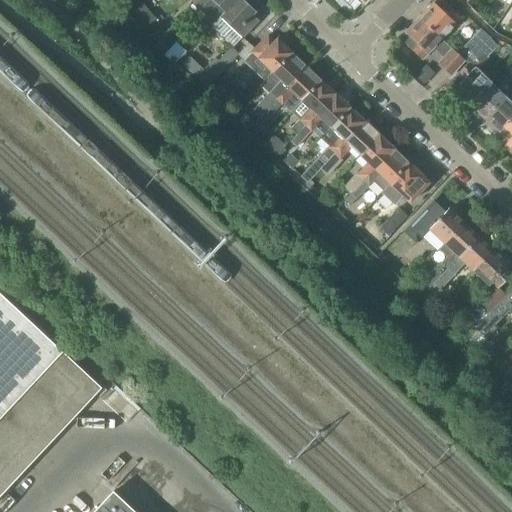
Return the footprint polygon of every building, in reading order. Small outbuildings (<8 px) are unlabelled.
[(199,0),(193,7),(198,11),(209,0),(199,0)] [(223,12),(225,14),(238,0),(209,0),(198,11),(206,19),(212,25),(223,12)] [(242,0),(238,0),(225,14),(212,28),(233,47),(257,21),(251,15),(255,11),(242,0)] [(441,0),(435,0),(418,19),(440,40),(460,19),(441,0)] [(134,13),(152,34),(161,26),(142,6),(134,13)] [(418,19),(399,39),(421,60),(432,48),(443,58),(451,50),(440,40),(418,19)] [(479,31),(456,55),(463,61),(466,65),(468,63),(478,52),(489,40),(479,31)] [(166,52),(175,43),(166,34),(157,43),(166,52)] [(251,53),(272,74),(292,53),(276,39),(273,42),(267,36),(251,53)] [(478,52),(484,58),(496,46),(490,40),(489,40),(478,52)] [(437,64),(447,73),(450,75),(463,61),(456,55),(451,50),(443,58),(437,64)] [(183,65),(207,88),(225,69),(233,77),(249,60),(240,51),(225,68),(215,59),(203,72),(189,59),(183,65)] [(251,112),(258,118),(306,67),(292,53),(272,74),(260,87),(268,95),(257,107),(251,112)] [(447,85),(468,104),(488,82),(468,63),(466,65),(447,85)] [(301,101),(302,102),(321,81),(306,67),(258,118),(256,120),(261,125),(268,118),(269,119),(282,104),(290,112),(301,101)] [(415,77),(423,84),(431,76),(423,69),(415,77)] [(468,104),(482,118),(511,86),(511,73),(497,90),(488,82),(468,104)] [(289,129),(296,136),(335,94),(321,81),(302,102),(309,109),(299,121),(298,120),(289,129)] [(511,86),(482,118),(497,131),(511,115),(511,104),(509,102),(511,98),(511,86)] [(314,127),(324,136),(331,129),(330,128),(349,108),(335,94),(296,136),(290,141),(285,147),(283,149),(287,154),(290,153),(296,147),(314,127)] [(306,183),(320,169),(364,122),(349,108),(330,128),(331,129),(324,136),(320,140),(328,148),(318,159),(317,159),(300,177),(306,183)] [(228,109),(224,113),(223,114),(225,116),(222,119),(228,124),(235,116),(232,114),(233,113),(228,109)] [(503,146),(507,150),(511,145),(511,115),(497,131),(507,141),(503,146)] [(350,147),(359,156),(378,135),(364,122),(320,169),(325,174),(339,159),(350,147)] [(277,155),(283,149),(285,147),(271,134),(263,143),(277,155)] [(345,188),(351,193),(393,149),(378,135),(359,156),(368,164),(345,188)] [(393,149),(351,193),(343,201),(349,207),(372,182),(381,190),(408,163),(393,149)] [(285,163),(291,169),(298,162),(292,156),(285,163)] [(429,182),(408,163),(381,190),(379,193),(393,206),(402,197),(409,203),(426,186),(425,186),(429,182)] [(439,240),(443,243),(463,223),(448,209),(445,212),(433,200),(403,232),(415,243),(426,231),(427,231),(429,230),(439,240)] [(379,228),(388,236),(407,216),(398,208),(379,228)] [(463,223),(443,243),(437,250),(446,259),(442,263),(441,262),(417,287),(424,294),(433,284),(478,237),(463,223)] [(402,231),(379,255),(387,263),(410,239),(402,231)] [(492,251),(478,237),(433,284),(439,290),(455,274),(454,274),(464,263),(473,271),(492,251)] [(507,264),(492,251),(473,271),(487,285),(491,282),(497,287),(510,273),(504,268),(507,264)] [(457,325),(468,336),(474,329),(506,296),(494,285),(478,302),(478,303),(457,325)] [(511,307),(511,289),(506,296),(474,329),(485,339),(497,327),(495,326),(511,307)] [(0,495),(101,388),(0,293),(0,495)] [(133,511),(112,492),(93,511),(133,511)]
